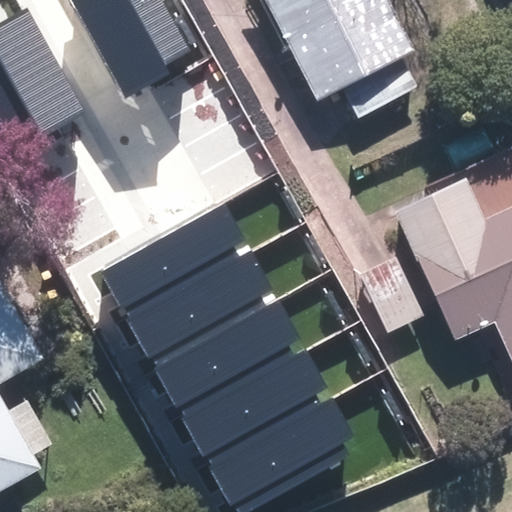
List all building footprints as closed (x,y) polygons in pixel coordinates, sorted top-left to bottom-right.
[(407,0),(278,0),(328,99),(351,88),(365,115),(430,83),(415,52),(429,45),(407,0)] [(477,170),(402,203),(463,338),(511,316),(511,208),(498,215),(477,170)] [(179,230),(92,267),(128,351),(159,337),(227,492),(294,463),(306,490),(422,439),(340,252),(213,307),(179,230)] [(0,244),(0,492),(64,458),(20,375),(59,354),(0,244)] [(405,252),(370,268),(398,331),(433,316),(405,252)] [(459,345),(406,371),(433,427),(486,401),(459,345)]
